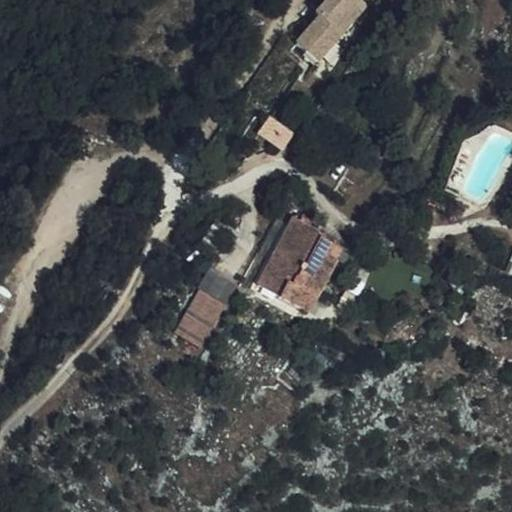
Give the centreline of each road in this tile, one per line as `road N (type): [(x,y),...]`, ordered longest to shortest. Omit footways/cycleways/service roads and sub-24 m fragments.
road 1 (track): [(297,0),(177,170),(145,272),(0,447)]
road 2 (track): [(0,357),(63,231),(105,179),(133,160),(177,170)]
